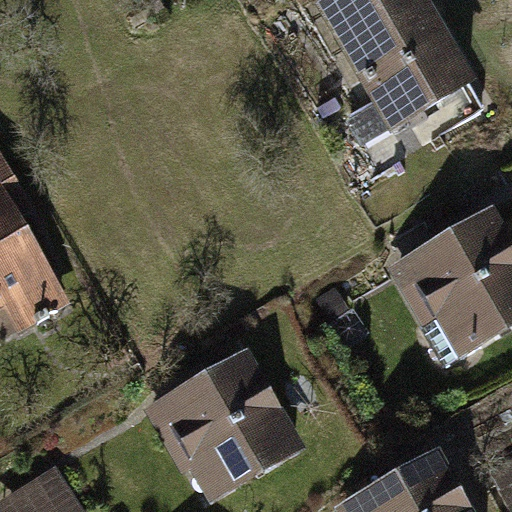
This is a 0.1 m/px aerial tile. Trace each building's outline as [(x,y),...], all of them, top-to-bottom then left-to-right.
[(450,0),(354,0),(335,11),(408,146),(502,95),(450,0)] [(93,308),(1,144),(0,144),(0,327),(21,315),(32,342),(93,308)] [(511,210),(403,274),(464,378),(511,350),(511,210)] [(267,356),(160,415),(213,511),(223,511),(323,457),(267,356)] [(498,511),(465,451),(351,511),(498,511)] [(91,511),(59,464),(0,504),(0,506),(4,511),(91,511)] [(511,467),(499,475),(511,496),(511,467)]
